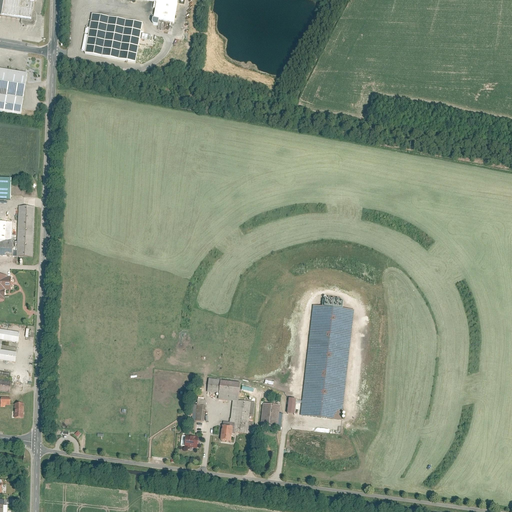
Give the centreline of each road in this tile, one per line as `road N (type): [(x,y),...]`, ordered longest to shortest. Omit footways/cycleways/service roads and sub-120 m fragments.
road 1 (residential): [(37,448),(493,511)]
road 2 (tertiary): [(53,53),(37,441)]
